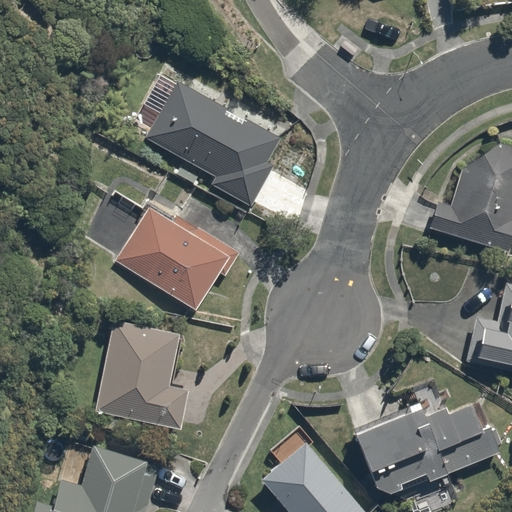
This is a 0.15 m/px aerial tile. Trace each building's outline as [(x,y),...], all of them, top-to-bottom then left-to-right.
[(285,137),(162,69),(141,107),(159,117),(146,140),(213,177),(208,186),(246,207),(285,137)] [(436,202),(428,232),(506,254),(511,232),(511,148),(481,139),(472,171),(460,168),(449,206),(436,202)] [(152,199),(113,264),(198,314),(237,248),(152,199)] [(475,314),(466,358),(511,366),(511,289),(504,288),(499,318),(475,314)] [(180,328),(110,317),(94,415),(183,430),(190,386),(171,383),(180,328)] [(354,435),(379,499),(499,452),(488,425),(482,427),(473,405),(448,415),(442,401),(354,435)] [(366,511),(367,506),(296,427),(267,453),(276,462),(258,478),(288,511),(366,511)] [(33,504),(31,511),(141,511),(154,464),(90,448),(81,485),(58,479),(50,509),(33,504)]
